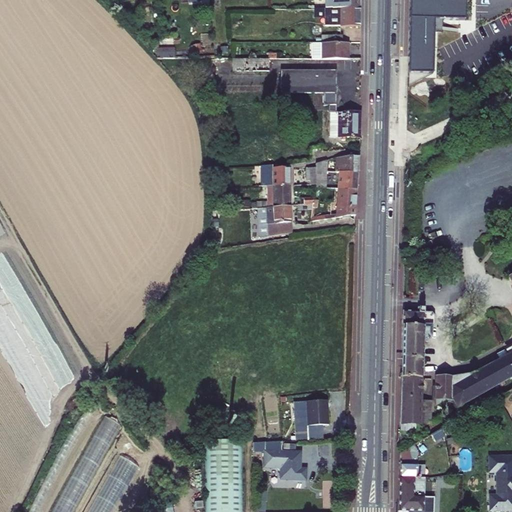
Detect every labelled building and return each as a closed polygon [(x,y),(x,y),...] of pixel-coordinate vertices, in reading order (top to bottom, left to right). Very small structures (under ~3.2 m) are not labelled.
[(322,0),(323,9),(339,9),(360,9),(359,0),(322,0)] [(408,0),(408,45),(408,75),(433,75),(434,20),(472,21),(472,0),(408,0)] [(360,26),(360,9),(339,9),(323,9),(314,9),(314,17),(329,17),(329,26),(360,26)] [(442,20),(434,20),(434,33),(442,33),(442,20)] [(325,35),(325,43),(341,43),(341,35),(325,35)] [(172,38),(159,39),(155,39),(156,59),(157,60),(174,60),(172,38)] [(322,43),(322,59),(347,59),(347,43),(341,43),(325,43),(322,43)] [(268,59),(232,59),(232,72),(268,72),(268,59)] [(335,72),(281,72),(280,93),(335,93),(335,72)] [(433,75),(408,75),(407,88),(433,75)] [(322,93),(322,106),(329,106),(335,106),(335,93),(322,93)] [(328,137),(358,138),(359,113),(331,112),(329,112),(328,137)] [(357,173),(358,156),(335,157),(335,172),(338,172),(357,173)] [(315,176),(326,177),(325,170),(326,160),(315,164),(315,168),(315,176)] [(289,186),(288,165),(266,166),(267,186),(289,186)] [(314,185),(315,176),(315,168),(305,169),(305,181),(309,181),(309,185),(314,185)] [(357,173),(338,172),(337,189),(356,190),(357,173)] [(326,189),(326,177),(315,176),(314,185),(314,188),(326,189)] [(289,205),(289,186),(267,186),(264,186),(265,202),(255,203),(256,208),(265,208),(268,208),(268,207),(289,205)] [(356,190),(337,189),(336,214),(310,218),(309,222),(354,216),(356,190)] [(268,207),(268,208),(268,218),(268,225),(268,228),(289,225),(289,205),(268,207)] [(289,233),(289,225),(268,228),(267,233),(269,237),(289,233)] [(452,400),(457,409),(511,377),(511,275),(508,277),(511,285),(511,352),(508,355),(474,374),(451,378),(436,378),(436,400),(442,400),(452,400)] [(423,342),(427,342),(429,340),(429,338),(431,338),(431,329),(434,326),(434,317),(430,313),(425,313),(425,309),(416,309),(416,313),(403,313),(402,365),(423,365),(423,342)] [(402,375),(423,376),(423,365),(402,365),(402,375)] [(422,426),(422,425),(422,401),(423,376),(402,375),(400,440),(416,431),(416,426),(422,426)] [(442,400),(449,413),(457,409),(452,400),(442,400)] [(422,401),(422,425),(431,425),(431,401),(422,401)] [(330,427),(329,402),(307,403),(308,428),(330,427)] [(75,511),(116,421),(99,413),(55,511),(75,511)] [(204,441),(202,511),(242,511),(243,442),(204,441)] [(300,452),(281,451),(281,441),(264,441),(264,467),(277,467),(278,466),(281,466),(281,478),(305,479),(305,469),(300,468),(300,452)] [(424,497),(424,481),(424,479),(424,466),(417,466),(417,458),(419,457),(413,446),(400,453),(399,511),(433,511),(434,497),(424,497)] [(492,497),(491,511),(511,511),(511,458),(492,459),(492,474),(499,474),(498,497),(492,497)]
